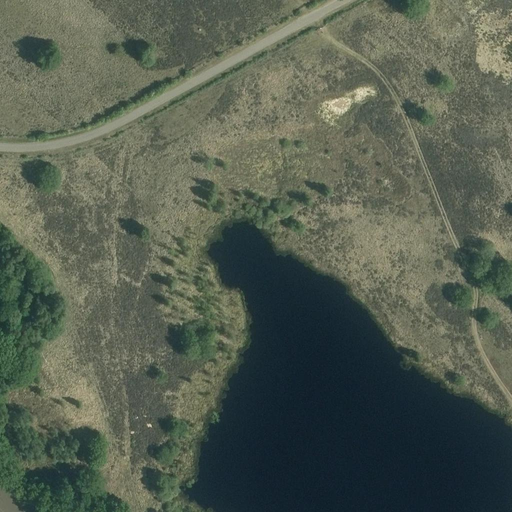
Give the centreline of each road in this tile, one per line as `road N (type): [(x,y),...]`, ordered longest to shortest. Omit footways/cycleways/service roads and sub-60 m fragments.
road 1 (track): [(324,30),(374,68),(404,112),(474,287),(482,356),(511,404)]
road 2 (unclassified): [(0,145),(46,146),(110,127),(342,0)]
